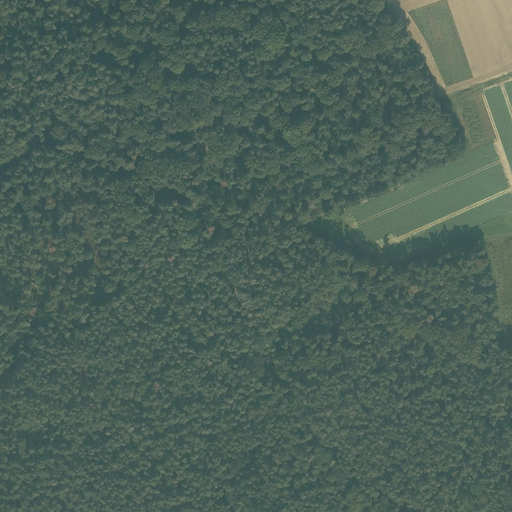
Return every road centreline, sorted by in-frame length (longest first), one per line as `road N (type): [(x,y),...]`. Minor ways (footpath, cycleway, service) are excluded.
road 1 (track): [(356,511),(200,236)]
road 2 (track): [(432,101),(285,175),(263,200),(200,236)]
road 3 (track): [(200,236),(83,0)]
road 4 (track): [(200,236),(28,348),(0,376)]
road 5 (track): [(380,268),(414,320),(511,344)]
road 6 (track): [(136,97),(0,168)]
road 7 (track): [(511,230),(380,268)]
road 8 (track): [(263,200),(380,268)]
